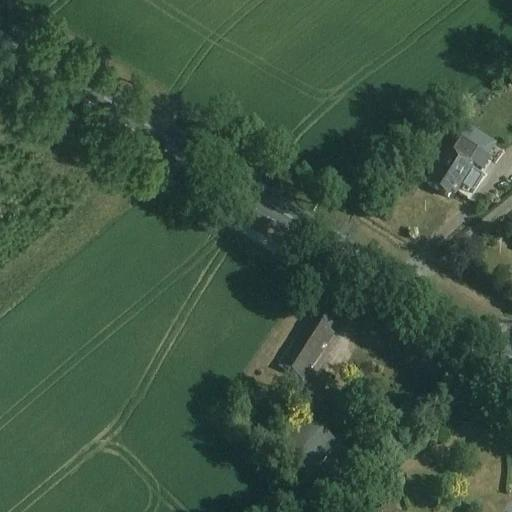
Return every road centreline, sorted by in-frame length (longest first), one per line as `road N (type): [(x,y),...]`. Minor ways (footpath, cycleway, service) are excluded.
road 1 (primary): [(511,355),(0,29)]
road 2 (track): [(307,511),(307,487),(461,323)]
